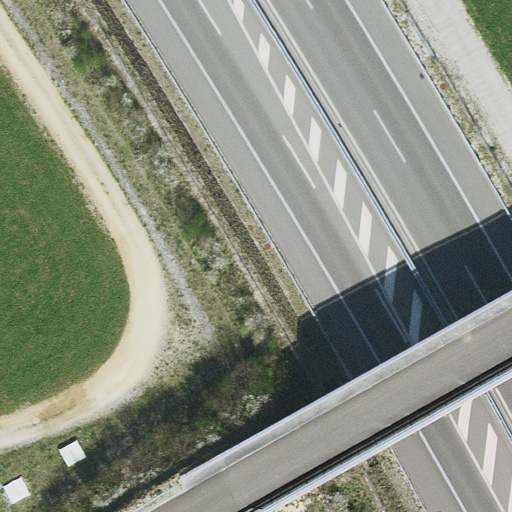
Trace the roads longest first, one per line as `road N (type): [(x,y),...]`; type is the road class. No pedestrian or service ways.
road 1 (motorway): [(197,0),(484,511)]
road 2 (track): [(0,444),(50,426),(149,362),(167,266),(69,90),(4,0)]
road 3 (trunk): [(511,344),(309,0)]
road 4 (track): [(200,511),(511,335)]
